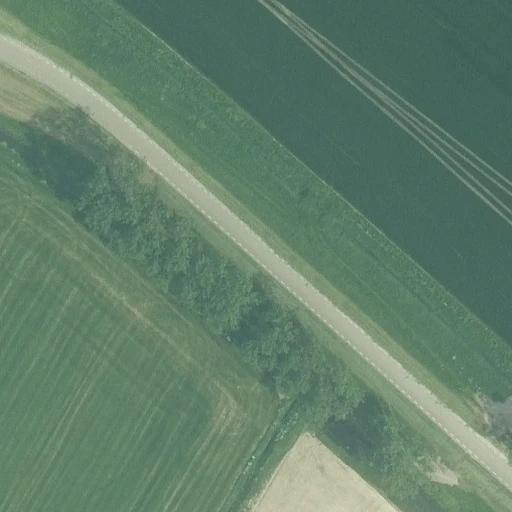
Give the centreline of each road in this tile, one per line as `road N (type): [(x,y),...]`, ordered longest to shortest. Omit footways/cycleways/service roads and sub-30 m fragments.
road 1 (unclassified): [(511,476),(144,145),(80,93),(0,48)]
road 2 (track): [(144,145),(116,150),(0,94)]
